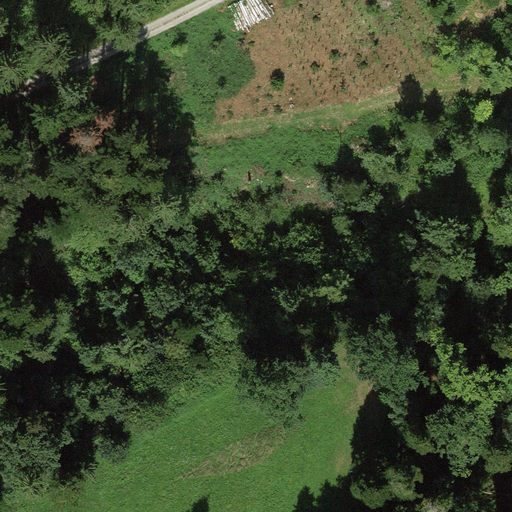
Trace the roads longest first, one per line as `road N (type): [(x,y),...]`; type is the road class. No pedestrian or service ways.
road 1 (track): [(0,181),(291,141),(511,141)]
road 2 (track): [(511,163),(354,511)]
road 3 (track): [(0,60),(122,0)]
